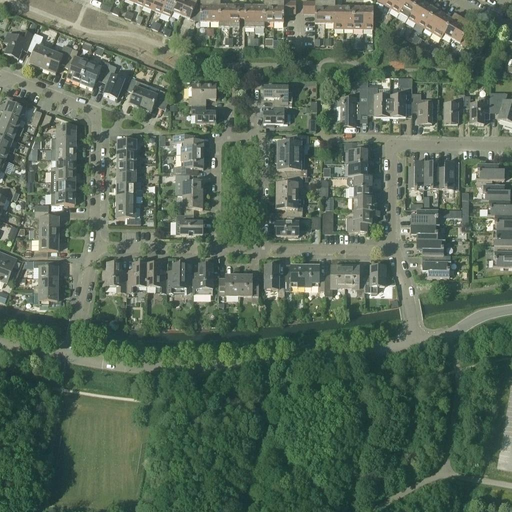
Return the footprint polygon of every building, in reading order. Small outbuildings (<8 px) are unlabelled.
[(143,8),(145,0),(135,0),(134,5),(143,8)] [(152,12),(156,0),(145,0),(143,8),(152,12)] [(160,15),(166,0),(156,0),(152,12),(160,15)] [(176,0),(166,0),(160,15),(170,19),(172,14),(171,14),(176,0)] [(181,17),(187,0),(176,0),(171,14),(172,14),(181,17)] [(197,0),(187,0),(181,17),(190,21),(194,22),(197,10),(195,9),(198,0),(197,0)] [(391,10),(397,0),(378,0),(377,2),(391,10)] [(399,15),(408,0),(397,0),(391,10),(399,15)] [(408,20),(419,1),(417,0),(408,0),(399,15),(408,20)] [(416,25),(427,6),(419,1),(408,20),(416,25)] [(197,10),(194,22),(200,23),(200,24),(210,24),(210,2),(200,2),(200,10),(197,10)] [(219,24),(220,7),(220,2),(210,2),(210,24),(219,24)] [(274,25),(274,3),(264,3),(264,8),(264,25),(265,25),(274,25)] [(290,15),(290,3),(274,3),(274,25),(284,25),(284,15),(290,15)] [(325,26),(325,3),(309,3),(309,16),(315,16),(315,26),(325,26)] [(334,26),(334,9),(335,9),(335,4),(325,3),(325,26),(334,26)] [(424,30),(436,11),(427,6),(416,25),(424,30)] [(229,29),(229,7),(220,7),(219,24),(219,29),(229,29)] [(239,30),(239,22),(239,17),(242,17),(244,17),(244,12),(242,12),(239,12),(240,7),(229,7),(229,29),(239,30)] [(254,30),(254,7),(244,7),(244,12),(244,17),(242,17),(239,17),(239,22),(242,22),(244,22),(244,30),(254,30)] [(264,25),(264,8),(254,7),(254,30),(265,30),(265,25),(264,25)] [(114,9),(112,15),(117,17),(120,11),(114,9)] [(344,31),(344,9),(335,9),(334,9),(334,26),(333,31),(344,31)] [(354,31),(354,9),(344,9),(344,31),(354,31)] [(363,31),(364,9),(354,9),(354,31),(363,31)] [(373,32),(373,9),(364,9),(363,31),(373,32)] [(432,35),(444,16),(436,11),(424,30),(432,35)] [(443,36),(452,21),(451,21),(444,16),(432,35),(441,40),(444,36),(443,36)] [(451,40),(463,21),(454,16),(451,21),(452,21),(443,36),(444,36),(451,40)] [(472,38),(467,35),(472,26),(463,21),(451,40),(465,49),(472,38)] [(28,53),(34,37),(24,33),(23,33),(22,33),(21,34),(19,40),(8,36),(4,45),(8,47),(5,56),(18,61),(22,52),(27,54),(28,53)] [(42,71),(50,52),(42,50),(44,46),(41,45),(43,39),(35,36),(34,37),(28,53),(34,55),(29,66),(42,71)] [(65,67),(72,51),(64,47),(62,53),(59,52),(57,55),(50,52),(42,71),(55,76),(60,65),(65,67)] [(80,86),(88,64),(76,60),(78,53),(72,51),(65,67),(65,69),(70,72),(66,81),(80,86)] [(102,84),(109,65),(103,63),(101,69),(88,64),(80,86),(93,91),(96,82),(102,84)] [(117,101),(124,82),(113,78),(116,69),(109,67),(110,66),(109,65),(102,84),(107,86),(104,95),(117,101)] [(140,110),(147,92),(148,88),(138,84),(138,83),(132,81),(127,93),(133,95),(129,106),(140,110)] [(216,102),(216,88),(192,88),(192,91),(189,91),(188,108),(191,108),(206,108),(206,102),(216,102)] [(291,109),(292,95),(288,95),(288,89),(264,88),(264,101),(274,101),(274,109),(288,109),(291,109)] [(389,120),(390,99),(377,99),(377,90),(368,90),(368,104),(368,106),(374,106),(373,120),(389,120)] [(412,106),(412,96),(412,90),(402,90),(402,99),(390,99),(389,120),(406,120),(406,106),(412,106)] [(161,106),(166,94),(159,92),(157,96),(147,92),(140,110),(151,115),(155,104),(161,106)] [(470,92),(464,92),(464,97),(464,111),(470,111),(470,127),(484,127),(484,120),(490,120),(490,116),(490,101),(480,101),(480,107),(470,107),(470,92)] [(511,125),(511,104),(505,102),(507,96),(505,96),(490,95),(490,101),(490,116),(496,116),(496,115),(499,116),(498,121),(511,125)] [(438,119),(438,106),(424,106),(424,102),(421,102),(421,96),(412,96),(412,106),(412,114),(418,114),(418,126),(432,126),(432,119),(438,119)] [(464,117),(464,111),(464,97),(457,97),(457,107),(444,107),(444,126),(457,127),(458,117),(464,117)] [(368,116),(368,106),(368,104),(356,104),(356,102),(343,102),(343,104),(342,105),(343,107),(343,109),(341,109),(341,128),(356,128),(356,118),(362,118),(362,116),(368,116)] [(21,122),(25,111),(8,104),(4,115),(21,122)] [(215,126),(215,114),(205,114),(206,108),(191,108),(191,117),(195,117),(195,126),(215,126)] [(287,127),(288,109),(274,109),(274,115),(263,114),(263,126),(287,127)] [(37,128),(42,115),(36,112),(30,126),(37,128)] [(18,128),(21,122),(4,115),(0,124),(0,125),(22,134),(23,130),(18,128)] [(46,132),(51,119),(45,116),(40,130),(46,132)] [(22,134),(0,125),(0,137),(13,142),(15,136),(20,138),(22,134)] [(75,141),(76,130),(57,129),(57,141),(75,141)] [(10,149),(13,142),(0,137),(0,149),(9,153),(14,155),(15,151),(10,149)] [(136,155),(136,143),(142,144),(142,137),(128,137),(128,143),(117,143),(117,154),(136,155)] [(203,157),(203,144),(192,144),(192,138),(173,138),(173,145),(181,145),(181,157),(203,158),(203,157)] [(301,159),(301,146),(307,146),(307,139),(287,139),(287,145),(277,145),(277,151),(278,151),(278,159),(301,159)] [(75,152),(75,141),(57,141),(51,141),(51,152),(75,152)] [(370,160),(370,147),(358,146),(358,153),(348,153),(348,166),(367,166),(367,160),(370,160)] [(0,160),(5,163),(9,153),(0,149),(0,160)] [(75,163),(75,152),(51,152),(51,156),(57,156),(57,163),(75,163)] [(136,161),(136,155),(117,154),(117,165),(141,166),(141,161),(136,161)] [(203,172),(203,159),(203,158),(181,157),(181,170),(173,170),(173,177),(176,177),(191,177),(191,172),(203,172)] [(301,173),(301,159),(278,159),(278,166),(277,166),(277,172),(287,173),(287,179),(303,179),(307,179),(307,173),(301,173)] [(8,164),(5,163),(0,160),(0,172),(0,173),(6,175),(7,171),(6,169),(8,164)] [(75,174),(75,163),(57,163),(57,170),(51,170),(51,174),(75,174)] [(136,177),(136,170),(141,170),(141,166),(117,165),(117,176),(136,177)] [(423,190),(424,165),(414,165),(414,171),(408,170),(408,192),(417,192),(417,190),(423,190)] [(438,192),(438,171),(433,171),(433,165),(424,165),(423,190),(430,190),(430,192),(438,192)] [(459,193),(459,165),(444,165),(444,171),(438,171),(438,192),(446,192),(446,193),(459,193)] [(367,179),(367,166),(348,166),(348,179),(354,179),(367,179)] [(504,183),(504,173),(498,173),(498,167),(477,167),(477,176),(478,176),(478,182),(476,182),(476,188),(483,189),(483,188),(492,188),(492,183),(504,183)] [(75,185),(75,174),(51,174),(51,185),(75,185)] [(136,183),(136,177),(117,176),(117,187),(141,188),(141,183),(136,183)] [(176,177),(176,183),(183,183),(182,197),(202,198),(203,184),(191,184),(191,177),(176,177)] [(298,199),(298,189),(303,189),(303,179),(287,179),(287,186),(277,186),(277,198),(298,199)] [(372,179),(367,179),(354,179),(348,179),(348,180),(347,181),(347,187),(348,188),(349,188),(349,190),(372,190),(372,179)] [(75,196),(75,185),(51,185),(50,196),(51,196),(75,196)] [(14,198),(16,192),(3,187),(1,193),(14,198)] [(135,199),(135,192),(141,192),(141,188),(117,187),(117,198),(135,199)] [(510,204),(510,194),(504,194),(504,188),(492,188),(483,188),(483,189),(483,197),(484,197),(484,204),(488,204),(510,204)] [(372,200),(372,199),(372,190),(349,190),(348,200),(354,200),(372,200)] [(0,210),(2,212),(6,202),(11,204),(14,198),(1,193),(0,194),(0,210)] [(74,208),(75,196),(51,196),(51,207),(74,208)] [(202,212),(202,198),(182,197),(182,211),(202,212)] [(135,205),(135,199),(117,198),(117,209),(135,210),(141,210),(141,205),(135,205)] [(302,219),(302,209),(303,207),(304,205),(304,203),(303,201),(303,199),(298,199),(277,198),(276,212),(286,212),(286,219),(299,219),(302,219)] [(372,213),(372,207),(376,207),(377,199),(372,199),(372,200),(354,200),(354,213),(372,214),(372,219),(379,219),(380,213),(372,213)] [(511,219),(511,209),(510,210),(510,204),(488,204),(488,212),(490,212),(490,219),(494,219),(511,219)] [(135,220),(135,210),(117,209),(117,221),(127,221),(126,227),(141,227),(141,220),(135,220)] [(372,227),(372,219),(372,214),(354,213),(354,221),(347,221),(347,235),(367,235),(367,227),(372,227)] [(437,222),(437,213),(417,213),(417,219),(410,218),(410,228),(436,228),(436,222),(437,222)] [(58,231),(58,220),(48,220),(48,214),(34,214),(34,220),(40,220),(40,231),(58,231)] [(202,238),(202,224),(192,224),(192,217),(176,217),(176,224),(180,224),(180,238),(188,238),(188,239),(193,239),(193,238),(202,238)] [(298,239),(299,219),(286,219),(286,225),(276,225),(276,239),(298,239)] [(320,231),(320,219),(312,219),(311,231),(320,231)] [(511,233),(511,219),(494,219),(494,227),(496,227),(495,234),(511,233)] [(12,227),(9,233),(16,236),(18,230),(12,227)] [(437,244),(437,243),(437,235),(435,235),(436,228),(410,228),(410,237),(416,237),(416,243),(437,244)] [(58,231),(40,231),(34,231),(34,242),(40,242),(58,243),(58,231)] [(511,233),(495,234),(495,240),(494,240),(494,249),(509,249),(511,249),(511,233)] [(34,253),(34,260),(48,260),(48,254),(58,254),(58,243),(40,242),(39,253),(34,253)] [(443,258),(443,250),(441,250),(442,243),(437,243),(437,244),(416,243),(416,252),(422,252),(422,259),(431,259),(431,258),(443,259),(443,258)] [(511,254),(509,255),(509,249),(494,249),(494,263),(495,263),(495,270),(511,270),(511,254)] [(6,285),(16,260),(0,253),(0,282),(0,283),(6,285)] [(448,271),(448,265),(450,265),(450,258),(443,258),(443,259),(431,258),(431,259),(431,264),(422,264),(422,274),(428,274),(428,280),(449,280),(449,271),(448,271)] [(34,264),(28,264),(28,270),(34,270),(39,270),(39,281),(58,281),(58,270),(48,270),(48,264),(34,264)] [(126,295),(127,276),(120,276),(120,266),(108,266),(108,274),(104,274),(103,289),(117,289),(117,295),(126,295)] [(146,289),(147,266),(133,266),(133,276),(127,276),(126,295),(134,295),(134,289),(146,289)] [(166,296),(167,277),(161,277),(161,267),(147,266),(146,289),(158,290),(158,295),(166,296)] [(186,296),(187,267),(173,267),(172,277),(167,277),(166,296),(186,296)] [(212,297),(213,267),(199,267),(199,277),(193,277),(192,297),(212,297)] [(284,298),(284,293),(285,278),(278,278),(279,268),(264,268),(264,292),(278,292),(278,298),(284,298)] [(304,289),(305,268),(291,268),(291,278),(285,278),(284,293),(291,293),(291,289),(304,289)] [(324,294),(325,279),(318,279),(319,269),(305,268),(304,289),(318,289),(318,294),(324,294)] [(344,290),(345,269),(331,269),(331,279),(325,279),(324,294),(324,299),(332,299),(332,290),(344,290)] [(364,295),(365,280),(358,280),(359,269),(345,269),(344,290),(357,290),(356,299),(364,299),(364,295)] [(384,289),(384,270),(370,269),(370,280),(365,280),(365,279),(365,280),(364,295),(377,295),(377,289),(384,289)] [(238,298),(239,278),(226,278),(226,281),(219,281),(218,297),(225,297),(225,298),(238,298)] [(258,298),(259,282),(251,281),(251,278),(239,278),(238,298),(251,298),(258,298)] [(57,292),(58,281),(39,281),(39,288),(33,288),(33,292),(57,292)] [(57,303),(57,292),(33,292),(25,292),(25,296),(33,296),(33,307),(49,307),(49,303),(57,303)]
